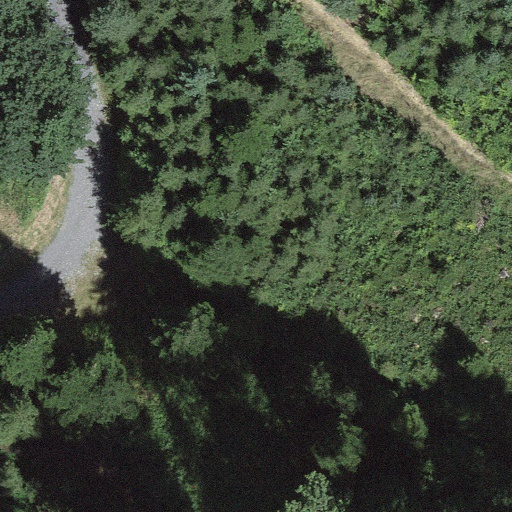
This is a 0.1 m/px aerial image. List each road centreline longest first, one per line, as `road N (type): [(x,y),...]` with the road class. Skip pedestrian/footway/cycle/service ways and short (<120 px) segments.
road 1 (track): [(66,0),(102,150),(97,223),(44,289),(0,309)]
road 2 (track): [(511,193),(290,0)]
